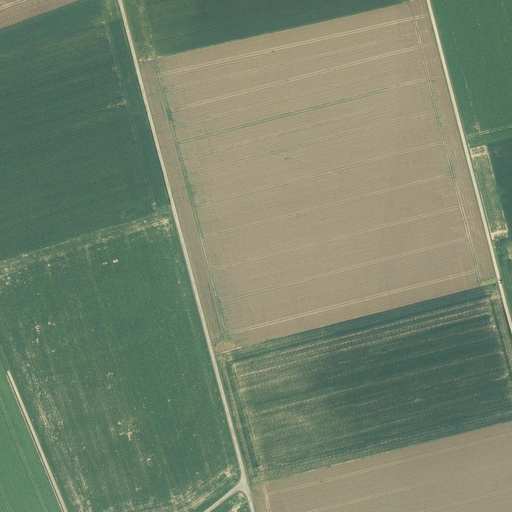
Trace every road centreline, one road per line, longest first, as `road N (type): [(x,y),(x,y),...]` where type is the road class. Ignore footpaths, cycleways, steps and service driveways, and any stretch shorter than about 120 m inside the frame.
road 1 (unclassified): [(245,483),(119,0)]
road 2 (track): [(429,0),(511,329)]
